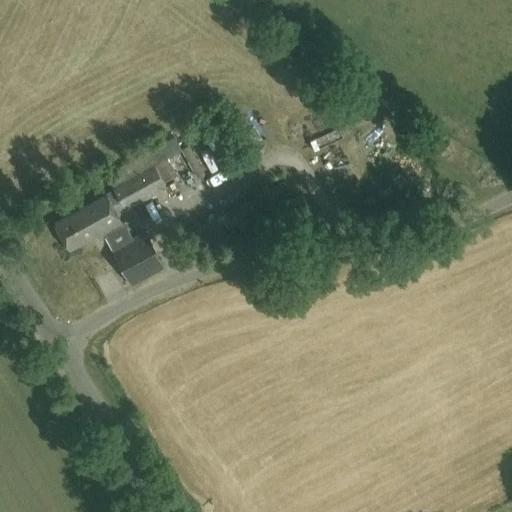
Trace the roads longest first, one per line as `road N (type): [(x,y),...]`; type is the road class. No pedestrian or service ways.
road 1 (unclassified): [(58,344),(128,300),(198,271),(435,228),(511,194)]
road 2 (unclassified): [(165,511),(58,344)]
